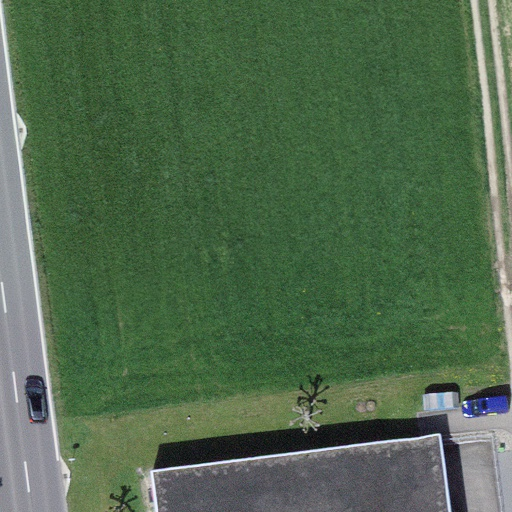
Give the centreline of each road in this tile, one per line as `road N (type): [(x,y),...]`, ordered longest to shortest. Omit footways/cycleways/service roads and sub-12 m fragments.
road 1 (track): [(479,0),(511,288)]
road 2 (secondary): [(0,273),(30,511)]
